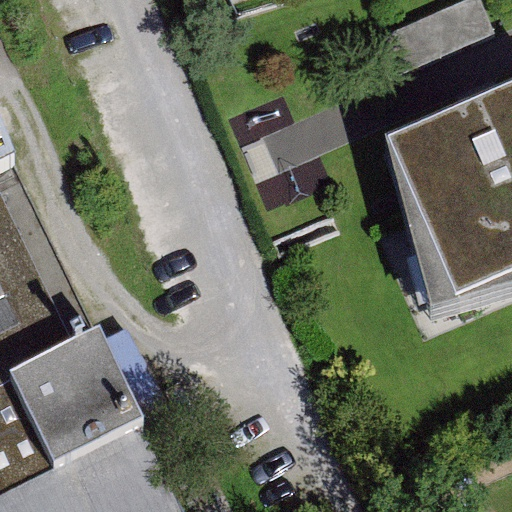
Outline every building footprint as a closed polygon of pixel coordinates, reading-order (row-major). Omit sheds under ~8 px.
[(199,0),(207,15),(259,0),(199,0)] [(484,1),(374,49),(391,86),(500,38),(484,1)] [(511,124),(358,190),(425,349),(511,311),(511,124)] [(0,152),(0,200),(19,191),(0,152)] [(0,238),(0,488),(21,478),(0,435),(0,399),(65,368),(0,238)] [(0,511),(157,511),(123,446),(0,509),(0,511)]
